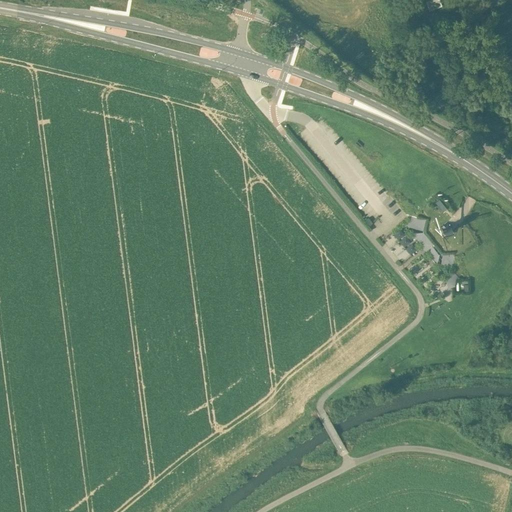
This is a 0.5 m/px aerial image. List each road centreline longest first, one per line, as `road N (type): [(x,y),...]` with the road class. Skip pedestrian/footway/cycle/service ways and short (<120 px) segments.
road 1 (secondary): [(437,143),(363,98),(237,52)]
road 2 (secondary): [(232,69),(437,143)]
road 3 (secondary): [(237,52),(33,13)]
road 4 (secondary): [(33,13),(232,69)]
